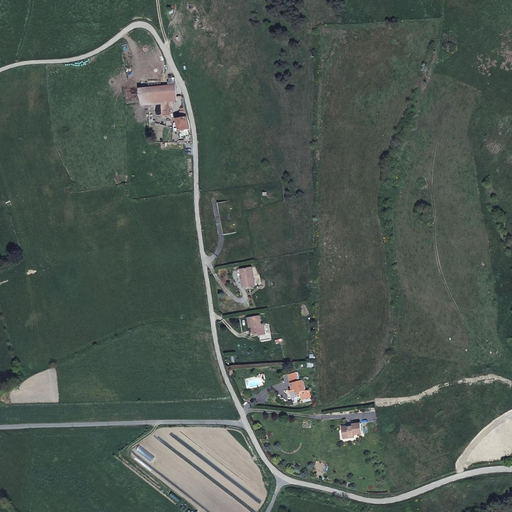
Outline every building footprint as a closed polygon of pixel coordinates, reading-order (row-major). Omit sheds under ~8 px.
[(177,97),(175,81),(173,81),(169,81),(140,84),(141,94),(142,102),(148,101),(161,100),(166,99),(166,98),(169,98),(177,97)] [(170,107),(169,98),(166,98),(166,99),(161,100),(162,107),(170,107)] [(184,133),(189,132),(188,125),(184,106),(182,106),(180,107),(181,114),(177,116),(178,126),(179,126),(180,129),(184,129),(184,133)] [(262,189),(262,194),(266,193),(268,195),(270,195),(272,195),(274,195),(275,193),(276,192),(276,190),(276,187),(274,186),(272,185),(270,185),(268,185),(266,187),(265,189),(262,189)] [(217,200),(224,230),(235,228),(230,197),(217,200)] [(244,281),(251,280),(254,279),(252,263),(241,265),(242,273),(244,281)] [(258,330),(258,332),(264,331),(263,321),(261,322),(259,313),(248,315),(249,319),(250,324),(252,323),(253,331),(258,330)] [(249,324),(250,334),(258,332),(258,330),(253,331),(252,323),(250,324),(249,324)] [(304,387),(302,376),(298,377),(296,369),(287,371),(291,384),(293,384),(293,385),(289,386),(291,394),(293,394),(295,393),(295,392),(300,391),(300,388),(304,387)] [(342,432),(342,437),(348,436),(348,435),(361,433),(360,424),(351,425),(351,427),(347,428),(347,426),(341,427),(342,432)]
